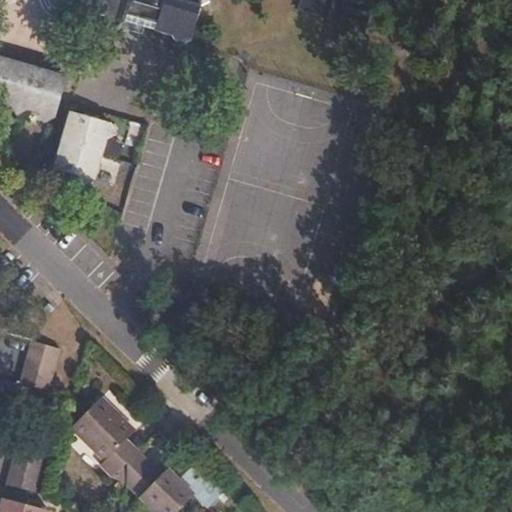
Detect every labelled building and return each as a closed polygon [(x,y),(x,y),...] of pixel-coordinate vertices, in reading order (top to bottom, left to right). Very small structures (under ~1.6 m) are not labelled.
[(92,0),(89,13),(105,18),(112,28),(124,22),(126,17),(157,25),(155,32),(172,36),(178,47),(191,40),(200,8),(212,1),(211,0),(92,0)] [(301,0),(298,10),(330,20),(332,14),(340,16),(333,39),(360,47),(370,15),(368,13),(371,0),(301,0)] [(0,102),(11,106),(17,114),(27,111),(39,114),(44,122),(55,116),(67,78),(0,58),(0,102)] [(130,105),(126,117),(145,123),(149,111),(130,105)] [(70,112),(53,170),(77,178),(84,185),(93,181),(106,140),(115,134),(110,124),(70,112)] [(0,332),(8,334),(16,305),(15,305),(2,302),(0,308),(0,332)] [(57,364),(61,350),(60,349),(32,342),(28,356),(57,364)] [(53,377),(57,364),(28,356),(24,369),(53,377)] [(49,391),(53,377),(24,369),(20,383),(49,391)] [(0,411),(9,414),(17,385),(0,380),(0,411)] [(127,464),(138,453),(137,452),(125,441),(135,431),(102,397),(72,429),(105,461),(101,465),(113,477),(127,464)] [(6,485),(35,493),(50,438),(21,430),(6,485)] [(161,475),(138,453),(127,464),(126,485),(155,511),(177,511),(194,495),(168,469),(161,475)] [(0,511),(48,511),(49,511),(2,499),(0,507),(0,511)]
